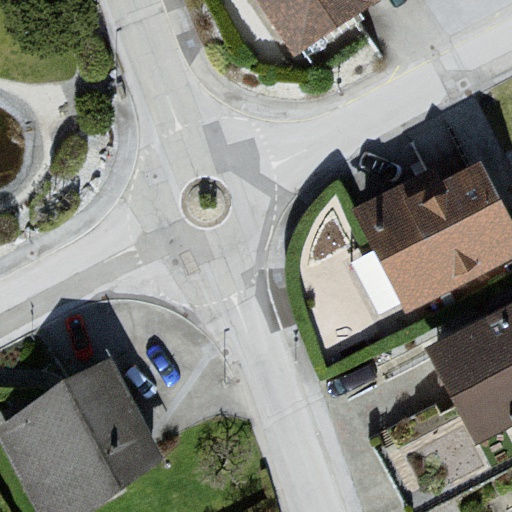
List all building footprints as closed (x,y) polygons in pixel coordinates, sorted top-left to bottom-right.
[(376,0),(257,0),(299,61),(380,6),(376,0)] [(395,191),(345,216),(398,321),(511,262),(511,258),(467,166),(400,201),(395,191)] [(511,307),(414,352),(460,450),(511,424),(511,307)] [(53,383),(0,422),(0,464),(27,511),(81,511),(108,490),(154,468),(99,366),(53,383)] [(511,511),(511,501),(503,506),(506,511),(511,511)]
